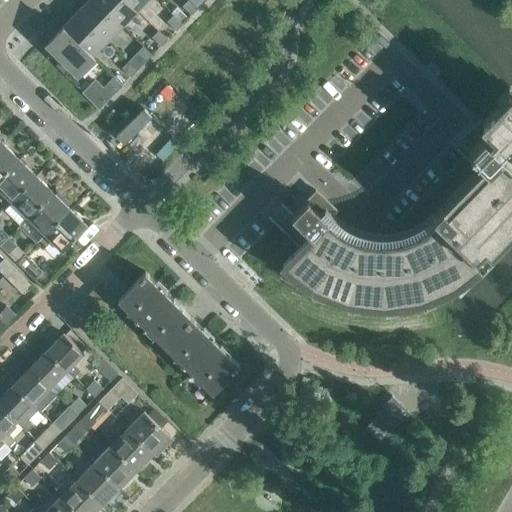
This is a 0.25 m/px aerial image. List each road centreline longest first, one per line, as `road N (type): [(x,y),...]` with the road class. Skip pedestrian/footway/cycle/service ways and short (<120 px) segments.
road 1 (unclassified): [(160,511),(296,365),(141,213)]
road 2 (unclassified): [(141,213),(0,68)]
road 3 (unclassified): [(0,346),(141,213)]
